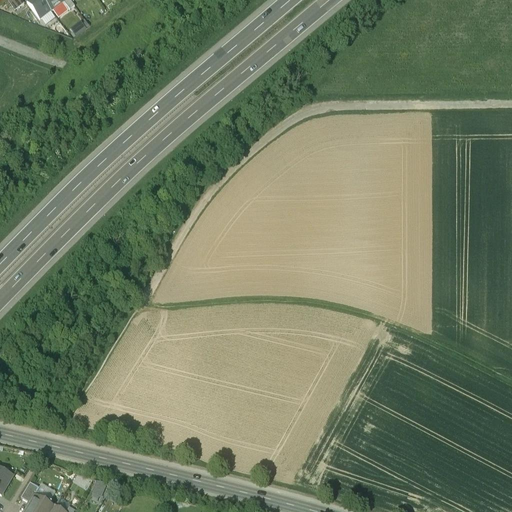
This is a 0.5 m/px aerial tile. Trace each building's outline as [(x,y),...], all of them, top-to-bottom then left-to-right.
[(41,0),(29,0),(26,3),(39,20),(51,12),(41,0)] [(41,0),(51,12),(63,2),(61,0),(41,0)] [(61,0),(63,2),(69,10),(74,6),(70,0),(69,0),(61,0)] [(80,20),(70,29),(76,36),(86,28),(80,20)] [(0,496),(1,497),(13,477),(0,469),(0,496)] [(30,484),(21,500),(28,505),(35,494),(36,494),(38,490),(30,484)] [(36,494),(35,494),(28,505),(25,510),(28,511),(26,511),(52,511),(55,509),(49,505),(50,503),(36,494)]
